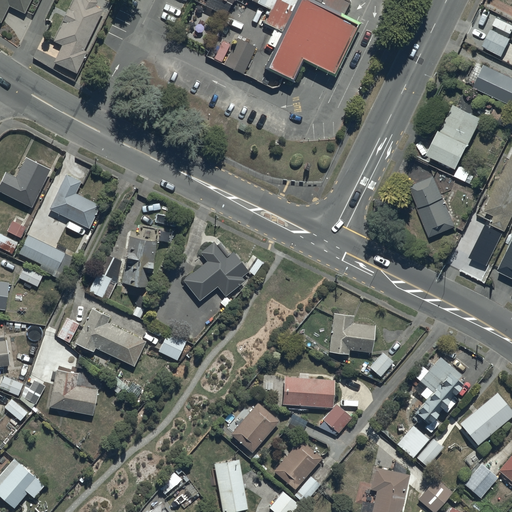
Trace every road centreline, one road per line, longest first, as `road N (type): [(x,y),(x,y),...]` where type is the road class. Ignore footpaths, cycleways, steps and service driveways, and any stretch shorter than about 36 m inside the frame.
road 1 (secondary): [(2,77),(327,245)]
road 2 (tertiary): [(327,245),(446,0)]
road 3 (secondary): [(327,245),(511,344)]
